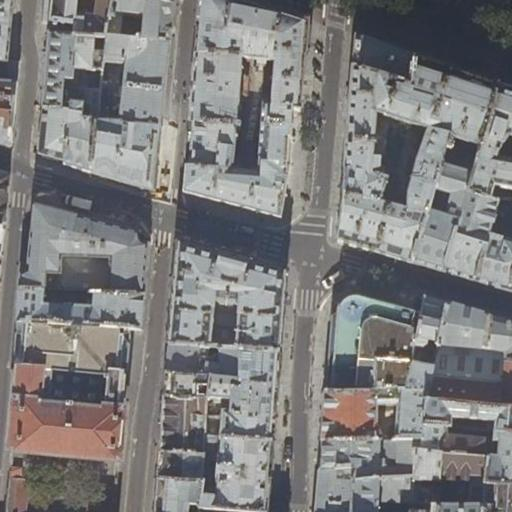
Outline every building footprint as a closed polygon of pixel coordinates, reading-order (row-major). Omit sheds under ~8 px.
[(0,0),(0,62),(3,62),(6,62),(8,61),(12,0),(0,0)] [(44,0),(42,23),(50,24),(49,34),(76,36),(103,38),(105,39),(109,0),(44,0)] [(168,52),(173,0),(109,0),(105,39),(103,38),(101,61),(124,63),(119,109),(121,110),(120,121),(105,120),(105,109),(98,109),(90,173),(116,180),(155,192),(162,123),(168,52)] [(199,0),(197,29),(189,123),(183,193),(231,206),(280,219),(290,136),(293,110),(300,111),(303,72),(307,21),(254,4),(246,1),(243,0),(199,0)] [(49,34),(42,110),(61,110),(64,78),(72,79),(73,69),(76,36),(49,34)] [(70,167),(90,173),(98,109),(101,61),(103,38),(76,36),(73,69),(78,70),(77,88),(71,88),(72,79),(64,78),(61,110),(42,110),(37,154),(65,162),(64,165),(70,167)] [(355,52),(353,68),(411,88),(415,56),(385,47),(356,37),(355,52)] [(351,96),(345,167),(338,242),(378,253),(413,263),(428,212),(434,190),(443,161),(447,147),(479,157),(500,85),(481,78),(443,66),(415,56),(411,88),(353,68),(351,96)] [(0,146),(9,149),(11,147),(19,62),(8,61),(6,62),(3,62),(3,64),(10,77),(12,78),(12,85),(0,83),(0,146)] [(511,88),(505,86),(500,85),(479,157),(475,170),(468,192),(495,199),(511,200),(511,88)] [(298,137),(290,136),(280,219),(281,219),(292,212),(295,176),(298,137)] [(425,267),(445,272),(468,192),(475,170),(443,161),(434,190),(451,195),(445,216),(428,212),(413,263),(425,267)] [(0,175),(0,230),(4,231),(6,205),(8,178),(0,175)] [(511,200),(495,199),(468,192),(445,272),(487,284),(511,291),(511,200)] [(22,274),(20,290),(43,291),(95,293),(144,294),(146,271),(149,244),(145,244),(139,239),(139,235),(140,233),(95,221),(59,211),(36,205),(33,207),(32,219),(29,262),(28,271),(22,274)] [(174,293),(169,346),(242,348),(279,352),(282,314),(285,273),(230,258),(178,244),(174,293)] [(18,305),(17,324),(130,329),(141,329),(142,314),(144,294),(95,293),(94,299),(88,299),(87,304),(77,302),(76,305),(43,301),(43,291),(20,290),(18,305)] [(331,320),(329,342),(380,341),(379,367),(379,392),(406,391),(421,312),(411,309),(373,299),(362,296),(334,317),(331,320)] [(423,305),(421,312),(406,391),(427,391),(429,381),(447,304),(434,300),(424,297),(423,305)] [(447,304),(429,381),(486,386),(496,317),(472,311),(447,304)] [(496,317),(486,386),(507,388),(509,369),(511,368),(511,322),(508,321),(496,317)] [(12,365),(19,367),(126,372),(128,352),(130,329),(17,324),(14,348),(12,365)] [(328,354),(327,366),(379,367),(380,341),(329,342),(328,354)] [(167,360),(166,373),(209,377),(239,380),(242,348),(169,346),(168,346),(167,360)] [(275,403),(279,352),(242,348),(239,380),(209,377),(208,399),(230,401),(230,406),(221,406),(220,418),(206,417),(205,435),(271,442),(275,403)] [(326,378),(325,391),(379,392),(379,367),(327,366),(326,378)] [(16,395),(12,449),(119,459),(121,435),(126,372),(19,367),(16,395)] [(511,368),(509,369),(507,388),(486,386),(429,381),(427,391),(424,401),(511,408),(511,368)] [(165,385),(164,397),(208,400),(208,399),(209,377),(166,373),(165,385)] [(323,416),(321,442),(381,441),(382,435),(379,432),(375,432),(376,405),(397,406),(395,441),(422,440),(423,425),(424,401),(427,391),(406,391),(379,392),(325,391),(323,416)] [(162,424),(160,452),(203,456),(205,435),(206,417),(208,400),(164,397),(162,424)] [(511,408),(424,401),(423,425),(443,428),(450,428),(451,419),(495,422),(494,433),(511,434),(511,408)] [(442,437),(443,428),(423,425),(422,440),(421,451),(440,453),(483,457),(484,441),(442,437)] [(511,434),(494,433),(494,441),(500,441),(499,457),(490,457),(489,458),(487,484),(511,486),(511,485),(511,434)] [(265,511),(268,478),(271,442),(205,435),(203,456),(201,482),(199,507),(245,511),(265,511)] [(395,441),(381,441),(321,442),(320,454),(319,471),(355,468),(356,469),(353,482),(413,475),(414,450),(421,451),(422,440),(395,441)] [(410,506),(418,505),(419,483),(417,479),(439,479),(440,453),(421,451),(414,450),(413,475),(411,505),(410,505),(410,506)] [(159,465),(158,479),(201,482),(203,456),(160,452),(159,465)] [(484,511),(487,484),(489,458),(483,457),(440,453),(439,479),(439,489),(438,500),(453,500),(453,507),(438,506),(437,511),(484,511)] [(315,511),(410,511),(410,506),(410,505),(411,505),(413,475),(353,482),(356,469),(355,468),(319,471),(315,511)] [(25,511),(28,476),(9,474),(5,511),(25,511)] [(183,511),(184,504),(193,504),(193,510),(199,511),(199,507),(201,482),(158,479),(154,511),(183,511)] [(509,511),(511,486),(487,484),(484,511),(509,511)] [(437,511),(438,506),(438,500),(439,489),(431,488),(429,511),(437,511)]
